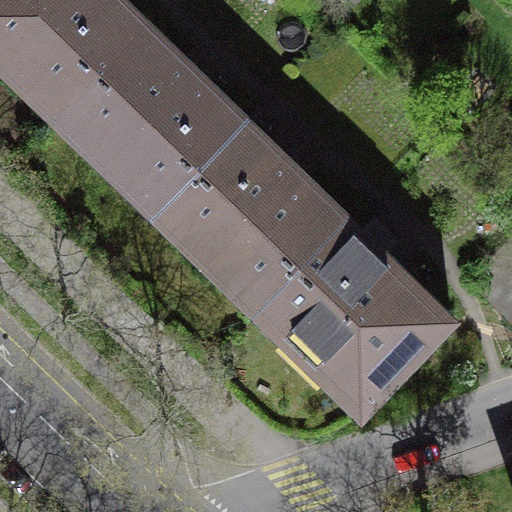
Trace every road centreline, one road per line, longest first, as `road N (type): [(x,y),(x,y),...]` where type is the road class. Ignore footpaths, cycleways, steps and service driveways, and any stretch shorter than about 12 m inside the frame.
road 1 (residential): [(260,511),(295,484),(511,405)]
road 2 (residential): [(0,378),(140,511)]
